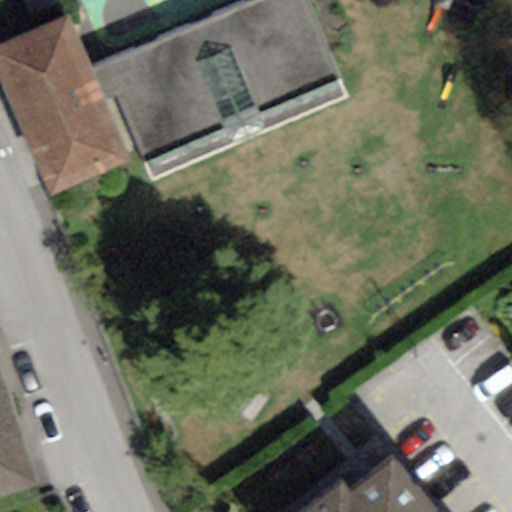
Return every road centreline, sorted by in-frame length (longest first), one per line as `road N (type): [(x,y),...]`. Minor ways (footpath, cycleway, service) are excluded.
road 1 (residential): [(123,511),(0,213)]
road 2 (unknown): [(511,490),(411,357)]
